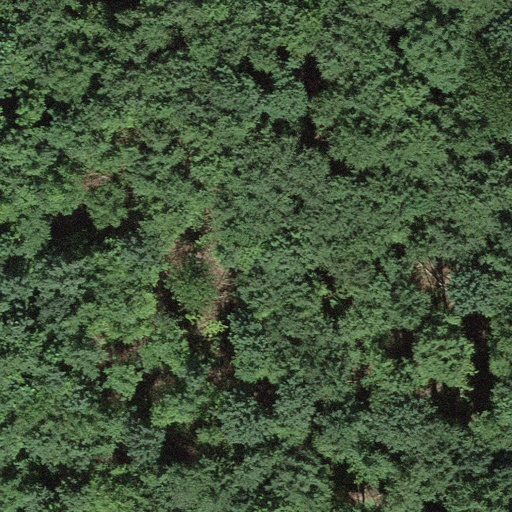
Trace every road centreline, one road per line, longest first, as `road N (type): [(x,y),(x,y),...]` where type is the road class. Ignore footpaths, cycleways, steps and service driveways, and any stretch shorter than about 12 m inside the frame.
road 1 (track): [(364,0),(511,250)]
road 2 (track): [(0,465),(103,464),(183,491),(199,511)]
